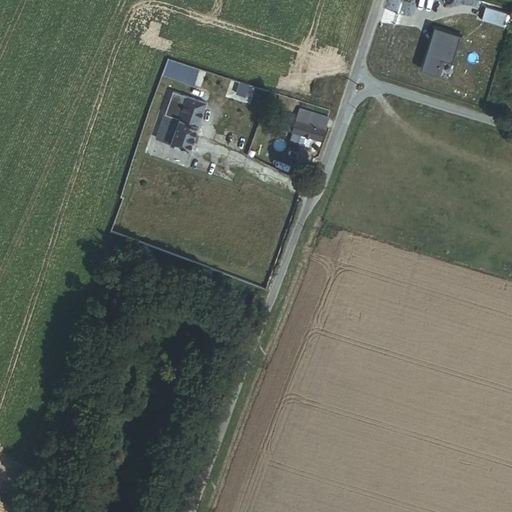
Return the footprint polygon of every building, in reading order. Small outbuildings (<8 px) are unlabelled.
[(486,7),(483,20),(506,27),(509,14),(486,7)] [(435,25),(427,53),(441,58),(450,60),(459,32),(435,25)] [(441,58),(427,53),(424,64),(438,68),(441,58)] [(208,104),(174,93),(158,140),(192,151),(195,142),(197,136),(208,104)] [(327,116),(287,104),(281,122),(284,127),(288,129),(288,130),(299,133),(310,136),(320,139),(327,116)] [(310,136),(299,133),(297,141),(298,143),(305,145),(307,144),(310,136)]
